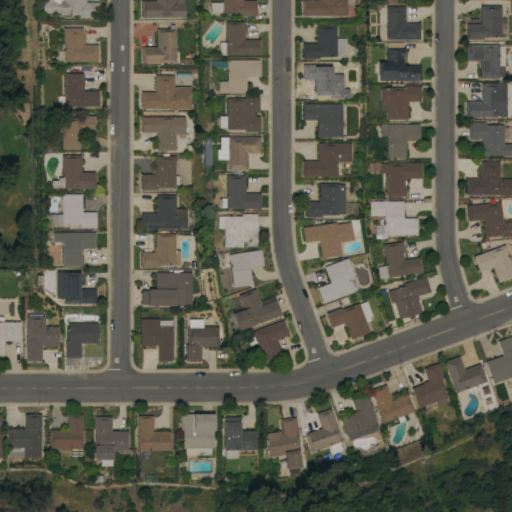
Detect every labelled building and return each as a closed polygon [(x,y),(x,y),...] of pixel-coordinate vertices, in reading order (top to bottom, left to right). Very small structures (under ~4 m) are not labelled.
[(59,14),(59,12),(42,12),(43,0),(85,0),(85,1),(98,1),(98,16),(81,16),(81,15),(79,15),(79,14),(59,14)] [(140,0),(183,0),(183,2),(184,2),(184,16),(140,16),(140,0)] [(222,11),(209,11),(209,1),(222,1),(222,0),(256,0),(256,14),(238,14),(238,12),(222,12),(222,11)] [(302,0),(347,0),(347,14),(302,15),(302,0)] [(386,37),(379,37),(378,6),(386,6),(385,5),(405,5),(405,22),(419,22),(419,38),(386,38),(386,37)] [(482,36),(482,38),(466,38),(466,23),(480,23),(480,5),(501,5),(500,36),(482,36)] [(225,54),(225,53),(218,53),(219,41),(225,41),(225,20),(244,21),(244,38),(259,38),(259,54),(225,54)] [(336,24),(336,37),(346,37),(346,52),(336,52),(336,55),(318,55),(318,57),(302,57),(302,42),(316,42),(315,24),(336,24)] [(83,27),(83,43),(97,43),(97,60),(63,60),(63,27),(83,27)] [(140,46),(156,46),(156,28),(175,28),(175,61),(140,61),(140,46)] [(378,79),(378,77),(377,77),(377,61),(385,61),(385,46),(386,46),(386,41),(402,42),(402,46),(405,46),(405,57),(403,57),(403,64),(420,64),(420,80),(378,79)] [(498,44),(504,44),(504,64),(498,64),(498,77),(479,77),(479,60),(465,60),(465,43),(498,43),(498,44)] [(217,80),(226,80),(226,58),(259,59),(259,75),(245,75),(245,92),(217,92),(217,80)] [(336,65),(344,65),(344,78),(336,78),(336,96),(317,96),(317,79),(302,79),(302,63),(312,63),(312,60),(318,60),(318,64),(336,64),(336,65)] [(63,72),(83,72),(83,90),(98,90),(98,105),(85,105),(63,105),(63,104),(57,104),(57,94),(63,94),(63,72)] [(140,91),(154,91),(155,74),(174,74),(174,85),(191,85),(191,108),(140,107),(140,91)] [(465,116),(465,100),(480,100),(480,83),(506,83),(506,116),(465,116)] [(385,118),(385,109),(380,109),(380,87),(404,87),(404,85),(420,85),(420,90),(420,96),(420,100),(407,100),(407,106),(406,106),(406,118),(385,118)] [(225,126),(218,126),(218,115),(225,115),(225,97),(243,97),(243,96),(258,96),(258,111),(255,111),(255,115),(259,115),(259,130),(243,130),(243,128),(225,128),(225,126)] [(341,136),(316,136),(316,119),(302,119),(302,103),(341,103),(341,136)] [(53,130),(53,117),(66,117),(66,115),(95,114),(95,119),(96,119),(96,125),(95,125),(95,130),(82,130),(82,134),(81,134),(81,148),(61,148),(61,130),(53,130)] [(184,137),(178,137),(178,133),(175,133),(175,149),(156,149),(156,131),(140,131),(140,116),(184,116),(184,137)] [(482,142),(481,142),(481,137),(468,137),(468,121),(485,121),(485,124),(503,124),(503,126),(507,126),(507,137),(503,137),(503,143),(511,143),(511,155),(500,155),(500,154),(482,154),(482,142)] [(419,139),(404,140),(405,156),(386,157),(385,134),(380,134),(379,134),(379,131),(380,131),(380,129),(379,128),(378,127),(378,126),(378,125),(379,124),(380,124),(380,123),(419,123),(419,139)] [(259,152),(245,152),(245,169),(226,168),(226,158),(215,158),(215,148),(218,148),(219,136),(226,136),(226,135),(259,135),(259,152)] [(302,175),(302,160),(317,160),(317,142),(350,142),(350,161),(337,160),(337,175),(302,175)] [(175,174),(178,174),(178,183),(175,183),(175,187),(156,186),(156,189),(140,189),(140,184),(140,178),(140,173),(153,173),(153,168),(154,168),(154,155),(162,155),(162,152),(168,152),(168,155),(175,155),(175,174)] [(50,187),(50,179),(57,179),(57,176),(61,176),(61,154),(80,154),(80,171),(94,171),(94,188),(50,187)] [(466,194),(465,177),(480,177),(480,160),(499,160),(499,194),(466,194)] [(417,162),(420,162),(420,177),(405,177),(405,195),(386,195),(385,172),(379,172),(379,162),(385,162),(417,161),(417,162)] [(225,206),(220,206),(220,197),(225,197),(225,174),(244,174),(244,192),(259,192),(259,208),(225,207),(225,206)] [(338,213),(338,214),(321,213),(321,216),(305,216),(305,211),(304,211),(304,200),(318,200),(318,195),(319,195),(319,182),(338,182),(338,183),(344,184),(344,213),(338,213)] [(79,226),(79,223),(61,224),(61,223),(52,223),(49,220),(49,213),(61,213),(61,193),(81,193),(81,211),(95,211),(95,226),(79,226)] [(141,212),(156,212),(156,194),(175,194),(175,208),(186,207),(186,216),(186,227),(141,227),(141,212)] [(402,217),(416,217),(416,233),(412,233),(412,235),(405,235),(405,233),(392,233),(392,235),(388,235),(388,233),(385,233),(385,237),(380,237),(380,234),(374,234),(374,224),(383,224),(383,215),(368,215),(368,200),(402,200),(402,217)] [(484,236),(482,218),(467,220),(465,204),(500,201),(503,234),(484,236)] [(256,244),(246,244),(246,245),(241,245),(241,246),(222,246),(222,227),(216,227),(216,215),(240,215),(240,213),(256,212),(256,244)] [(336,223),(350,221),(353,239),(338,241),(340,253),(321,256),(318,239),(304,241),(301,226),(335,221),(336,223)] [(94,247),(80,247),(80,264),(61,264),(61,241),(59,241),(59,243),(52,243),(52,231),(94,231),(94,247)] [(156,266),(140,266),(140,262),(140,255),(140,251),(153,251),(153,246),(154,246),(154,233),(174,233),(174,249),(179,249),(179,264),(156,264),(156,266)] [(378,278),(376,265),(385,264),(382,243),(401,240),(404,258),(419,256),(421,271),(378,278)] [(511,276),(497,282),(491,266),(478,270),(472,255),(504,243),(511,266),(511,276)] [(227,253),(260,248),(262,264),(248,266),(250,283),(232,286),(227,253)] [(316,286),(329,281),(323,266),(347,257),(354,275),(348,277),(353,290),(322,302),(316,286)] [(62,302),(62,300),(61,300),(61,271),(62,271),(62,269),(80,270),(80,287),(95,287),(95,302),(62,302)] [(183,291),(191,291),(191,301),(183,301),(183,304),(179,304),(179,305),(180,305),(180,307),(174,307),(174,304),(147,304),(147,303),(141,303),(141,289),(147,289),(147,288),(154,288),(155,271),(183,271),(183,291)] [(418,298),(417,299),(418,304),(419,303),(420,309),(420,310),(420,311),(398,317),(393,301),(390,302),(387,289),(401,285),(401,284),(406,282),(406,281),(425,276),(429,291),(417,294),(418,298)] [(236,330),(230,312),(242,308),(237,294),(255,287),(261,304),(275,299),(280,313),(236,330)] [(341,308),(358,302),(358,303),(366,300),(372,314),(368,315),(370,319),(365,320),(369,331),(350,338),(345,326),(344,326),(343,322),(331,326),(325,312),(340,306),(341,308)] [(25,315),(26,315),(27,313),(42,313),(42,315),(43,315),(43,325),(58,325),(58,344),(41,344),(40,360),(25,360),(25,315)] [(0,314),(3,314),(3,320),(20,320),(20,340),(3,340),(3,354),(0,354),(0,314)] [(172,359),(157,359),(157,344),(139,344),(139,318),(159,317),(159,319),(171,319),(171,324),(172,324),(172,359)] [(218,345),(200,345),(200,359),(184,359),(184,343),(187,343),(187,325),(188,325),(187,318),(202,318),(202,325),(218,325),(218,345)] [(288,334),(275,339),(280,355),(263,361),(255,342),(249,344),(245,333),(252,331),(251,330),(283,318),(288,334)] [(97,342),(84,342),(84,343),(80,343),(80,357),(64,357),(64,340),(67,340),(67,321),(97,321),(97,342)] [(511,384),(509,376),(493,382),(485,360),(501,354),(496,340),(510,335),(511,340),(511,384)] [(443,360),(458,355),(463,368),(479,362),(486,380),(455,392),(443,360)] [(423,382),(422,381),(427,379),(422,367),(427,366),(426,365),(433,363),(433,364),(437,362),(443,377),(440,378),(447,395),(445,396),(447,401),(436,405),(434,400),(418,406),(410,387),(423,382)] [(385,383),(391,400),(397,398),(396,396),(407,392),(413,410),(403,414),(405,419),(399,421),(397,416),(382,421),(370,389),(385,383)] [(375,423),(378,428),(349,439),(346,434),(345,434),(338,416),(354,410),(349,397),(365,391),(376,422),(375,423)] [(339,441),(342,449),(332,453),(329,444),(310,451),(304,433),(320,427),(315,412),(330,407),(341,440),(339,441)] [(214,429),(213,429),(213,447),(211,447),(211,454),(184,454),(184,447),(182,447),(182,428),(180,428),(180,412),(214,412),(214,429)] [(23,456),(23,455),(8,455),(8,446),(7,446),(7,427),(24,427),(24,413),(40,413),(40,456),(23,456)] [(49,448),(49,429),(67,429),(67,413),(82,413),(82,448),(49,448)] [(152,414),(152,430),(170,430),(170,449),(147,449),(148,459),(138,459),(138,449),(137,449),(136,414),(152,414)] [(94,416),(111,416),(111,430),(127,430),(127,449),(113,449),(113,452),(112,452),(112,461),(110,461),(110,463),(100,463),(100,459),(94,459),(94,416)] [(222,421),(224,421),(224,416),(238,416),(238,421),(239,421),(239,429),(256,429),(256,449),(222,449),(222,421)] [(297,432),(299,441),(296,441),(301,466),(286,469),(286,467),(280,468),(278,456),(269,457),(265,436),(264,432),(280,429),(280,432),(282,432),(279,418),(295,416),(298,432),(297,432)]
